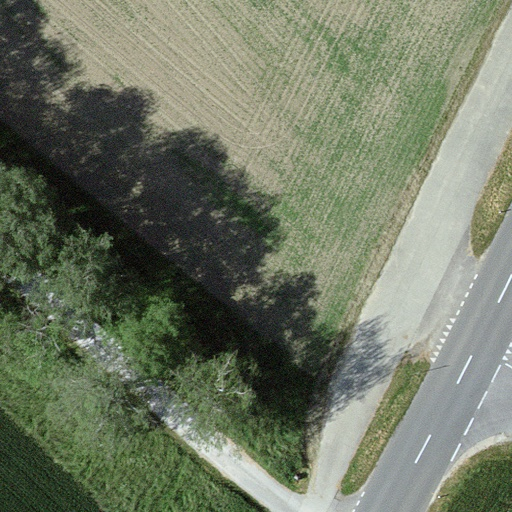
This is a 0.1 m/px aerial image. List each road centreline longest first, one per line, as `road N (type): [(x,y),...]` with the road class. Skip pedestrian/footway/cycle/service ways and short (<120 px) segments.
road 1 (track): [(478,346),(396,308),(511,21)]
road 2 (track): [(396,308),(308,511)]
road 3 (tertiary): [(390,511),(478,346)]
